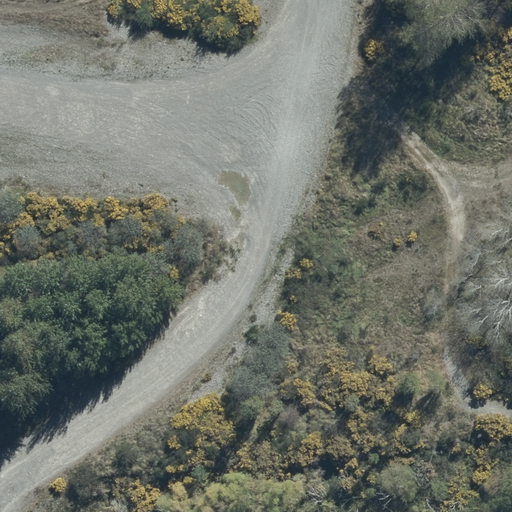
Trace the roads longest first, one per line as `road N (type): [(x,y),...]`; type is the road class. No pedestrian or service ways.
road 1 (track): [(0,496),(153,380),(214,315),(291,173),(322,0)]
road 2 (track): [(511,413),(466,399),(449,358),(458,188),(396,125),(308,74)]
road 3 (track): [(0,101),(299,119)]
